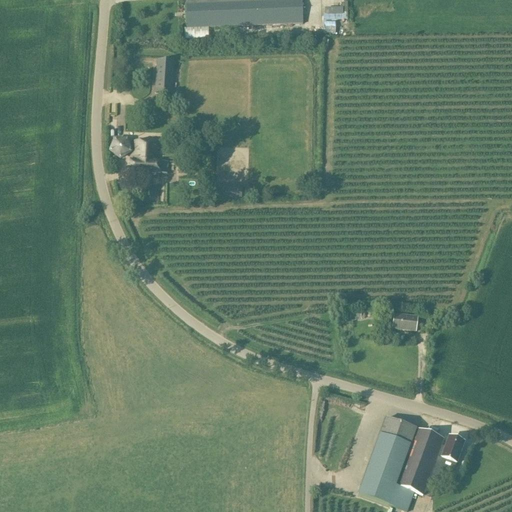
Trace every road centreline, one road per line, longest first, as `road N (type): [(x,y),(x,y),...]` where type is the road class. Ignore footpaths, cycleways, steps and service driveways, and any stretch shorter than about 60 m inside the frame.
road 1 (unclassified): [(318,380),(222,346),(147,289),(123,255),(103,206),(96,146),(104,0)]
road 2 (unclassified): [(511,442),(318,380)]
road 3 (unclassified): [(307,511),(318,380)]
